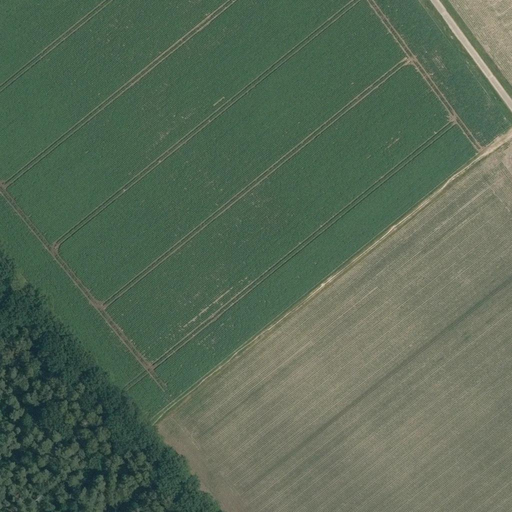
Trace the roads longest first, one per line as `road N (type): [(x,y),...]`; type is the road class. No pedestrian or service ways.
road 1 (track): [(132,441),(16,298)]
road 2 (unclassified): [(511,106),(434,0)]
